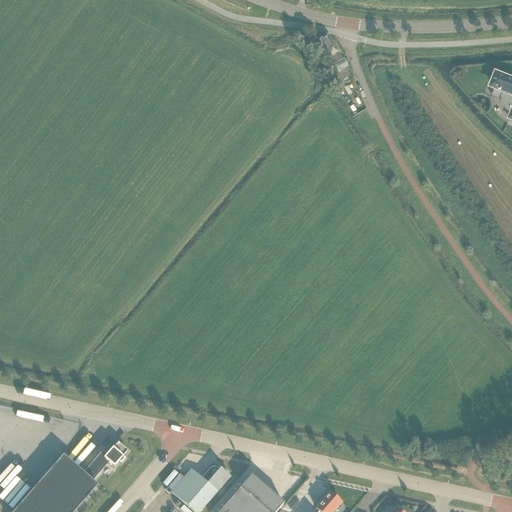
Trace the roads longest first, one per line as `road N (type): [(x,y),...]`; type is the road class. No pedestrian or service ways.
road 1 (unclassified): [(183,433),(511,505)]
road 2 (unclassified): [(0,392),(183,433)]
road 3 (tertiary): [(351,24),(511,22)]
